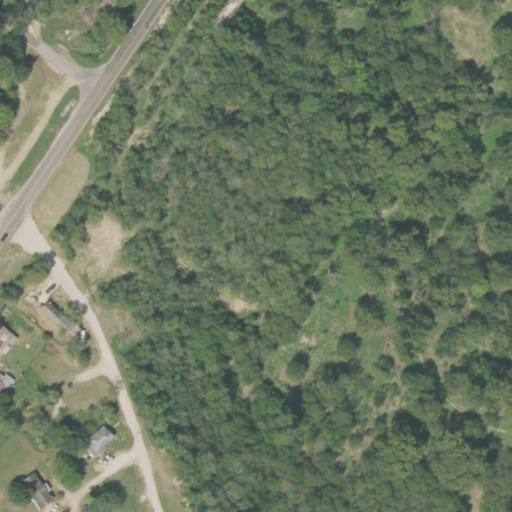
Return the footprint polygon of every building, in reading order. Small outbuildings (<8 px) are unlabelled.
[(64,340),(74,331),(45,299),(35,308),(64,340)] [(14,338),(0,328),(0,354),(2,356),(14,338)] [(0,394),(11,384),(0,371),(0,394)] [(87,456),(110,439),(100,425),(77,443),(87,456)] [(50,499),(32,471),(15,482),(33,510),(50,499)]
